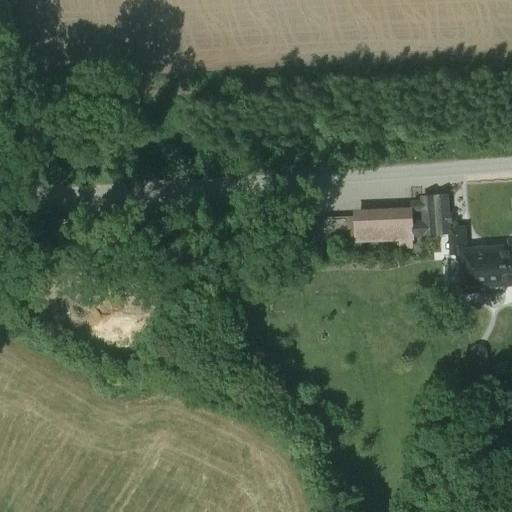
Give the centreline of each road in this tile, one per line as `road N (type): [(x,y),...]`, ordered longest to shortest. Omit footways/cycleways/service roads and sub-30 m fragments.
road 1 (unclassified): [(0,201),(511,163)]
road 2 (track): [(0,160),(20,103),(0,0)]
